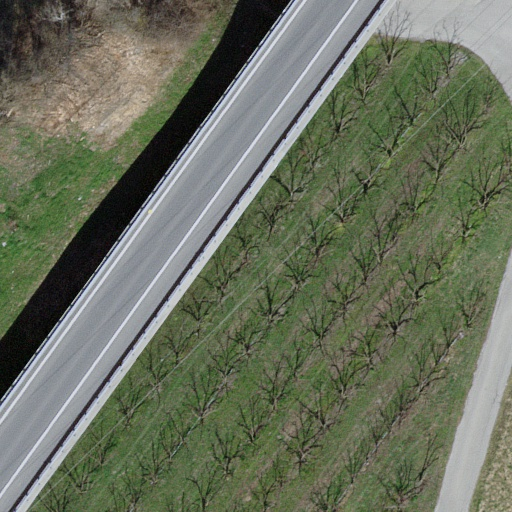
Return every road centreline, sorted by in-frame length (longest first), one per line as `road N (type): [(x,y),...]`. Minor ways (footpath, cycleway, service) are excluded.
road 1 (motorway): [(0,457),(331,0)]
road 2 (track): [(511,294),(449,511)]
road 3 (track): [(345,0),(511,25)]
